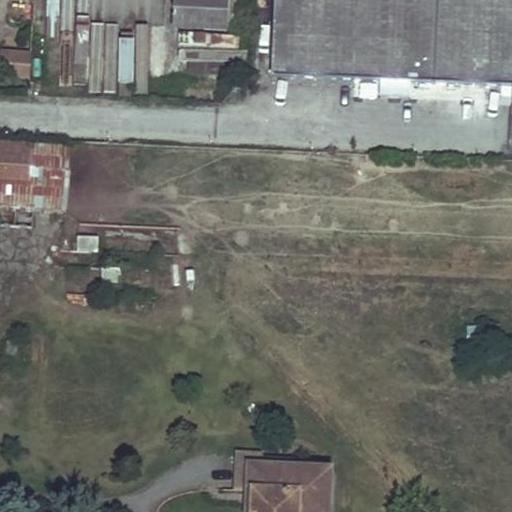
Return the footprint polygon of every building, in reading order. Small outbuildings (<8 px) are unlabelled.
[(225,0),(174,0),(173,29),(224,30),(225,0)] [(286,0),(275,0),(273,75),(283,76),(286,0)] [(511,0),(286,0),(283,76),(511,86),(511,0)] [(71,96),(84,96),(88,29),(76,29),(71,96)] [(244,47),(187,47),(187,75),(245,75),(244,47)] [(0,74),(29,76),(30,56),(0,54),(0,74)] [(188,101),(218,103),(220,79),(190,78),(188,101)] [(71,150),(0,144),(0,204),(34,208),(65,211),(71,150)] [(34,208),(0,204),(0,224),(32,228),(34,208)] [(498,325),(484,326),(484,345),(499,345),(498,325)] [(328,511),(330,471),(291,468),(243,466),(240,492),(248,491),(247,511),(328,511)]
